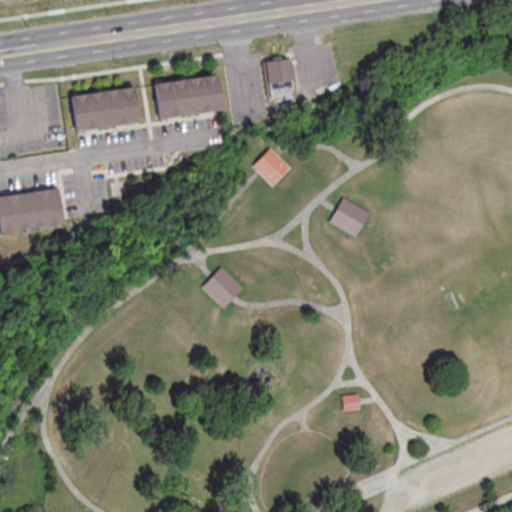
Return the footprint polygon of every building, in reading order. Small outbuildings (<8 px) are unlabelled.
[(292,99),(292,58),(262,58),(262,99),(292,99)] [(151,83),(213,74),(217,109),(156,117),(151,83)] [(73,130),(68,95),(131,85),(136,120),(73,130)] [(265,147),(270,152),(284,166),(267,182),(255,170),(248,163),(265,147)] [(0,194),(55,187),(60,222),(0,229),(0,194)] [(339,197),(364,211),(351,236),(325,222),(333,207),(339,197)] [(217,266),(239,287),(229,297),(219,307),(197,286),(208,276),(217,266)] [(340,410),(338,394),(355,392),(356,400),(357,408),(340,410)]
